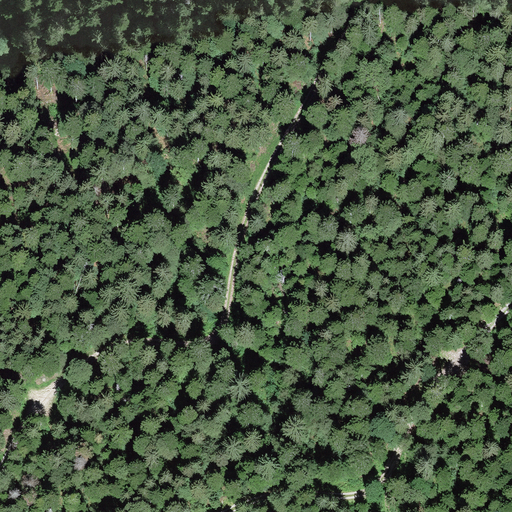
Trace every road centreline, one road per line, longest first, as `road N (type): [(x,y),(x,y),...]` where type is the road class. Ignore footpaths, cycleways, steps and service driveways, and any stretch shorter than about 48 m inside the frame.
road 1 (track): [(0,476),(35,408),(108,346),(138,339),(189,344),(219,328),(242,226),(267,167),(340,39),(374,0)]
road 2 (track): [(222,511),(284,492),(370,491),(386,475),(422,399),(511,301)]
